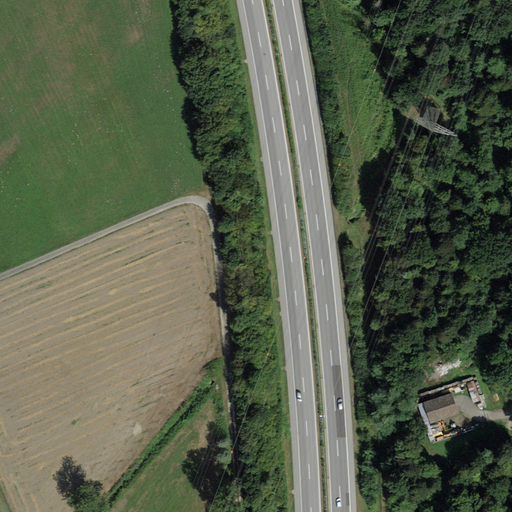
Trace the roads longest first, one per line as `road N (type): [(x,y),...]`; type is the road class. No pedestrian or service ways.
road 1 (motorway): [(252,0),(283,184),(310,511)]
road 2 (motorway): [(339,511),(322,274),(281,0)]
road 3 (track): [(240,511),(218,217),(199,200),(161,209)]
road 4 (track): [(0,276),(161,209)]
